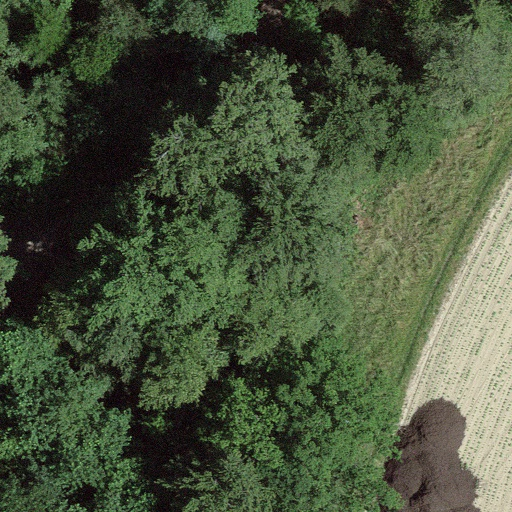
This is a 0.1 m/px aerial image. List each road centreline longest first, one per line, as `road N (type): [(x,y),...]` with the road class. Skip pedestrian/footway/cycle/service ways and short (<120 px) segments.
road 1 (track): [(0,298),(279,0)]
road 2 (track): [(2,296),(254,511)]
